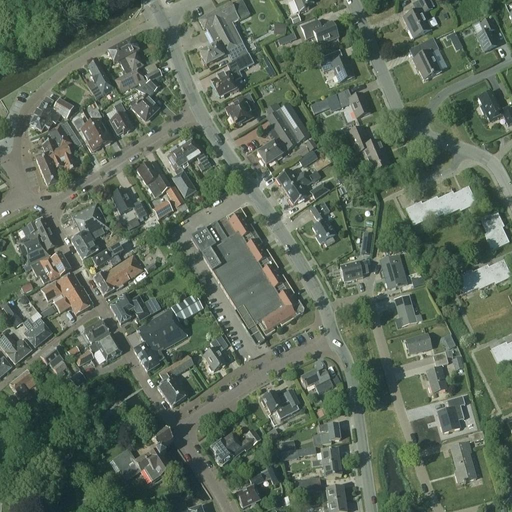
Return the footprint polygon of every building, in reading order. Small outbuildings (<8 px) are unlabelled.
[(59,0),(65,9),(81,0),(59,0)] [(291,0),(297,15),(307,11),(306,6),(312,3),(311,0),(291,0)] [(434,8),(430,0),(420,0),(410,5),(414,13),(401,19),(412,40),(429,31),(421,15),(430,10),(434,8)] [(248,55),(232,25),(249,17),(242,3),(232,9),(230,5),(199,21),(204,32),(207,31),(215,47),(200,55),(206,68),(224,58),(228,56),(232,64),(248,55)] [(300,23),(297,16),(290,20),(290,21),(286,23),(289,29),(300,23)] [(478,25),(483,34),(476,38),(483,54),(495,48),(488,34),(493,31),(488,21),(478,25)] [(318,29),(315,22),(299,29),(304,41),(313,37),(318,47),(336,39),(330,24),(318,29)] [(273,36),(285,37),(286,25),(274,25),(273,36)] [(437,50),(431,39),(417,46),(421,55),(411,61),(414,68),(415,67),(422,82),(439,73),(430,54),(437,50)] [(118,47),(138,84),(144,81),(138,70),(142,67),(135,53),(138,52),(132,40),(118,47)] [(121,94),(138,84),(118,47),(106,54),(113,66),(118,63),(125,76),(114,82),(121,94)] [(253,65),(248,55),(232,64),(228,66),(232,73),(229,74),(228,73),(211,82),(220,100),(236,92),(232,84),(242,79),(238,72),(253,65)] [(334,63),(330,55),(317,60),(322,73),(332,69),(338,84),(353,78),(345,58),(334,63)] [(86,86),(95,101),(113,91),(97,63),(87,69),(92,78),(90,79),(92,83),(86,86)] [(148,85),(154,82),(162,78),(158,70),(144,77),(148,85)] [(149,98),(154,94),(160,88),(154,82),(148,85),(143,88),(136,91),(149,98)] [(351,99),(347,91),(334,96),(340,109),(349,105),(355,120),(369,114),(361,94),(351,99)] [(500,113),(491,93),(477,100),(481,108),(479,109),(482,116),(485,115),(488,123),(502,117),(507,127),(511,125),(511,116),(509,109),(500,113)] [(252,119),(249,115),(255,112),(252,105),(253,104),(248,95),(231,105),(233,108),(228,110),(227,113),(230,119),(228,120),(232,127),(234,126),(235,129),(252,119)] [(143,100),(139,96),(129,107),(132,110),(131,111),(138,119),(140,118),(144,122),(157,110),(145,98),(143,100)] [(58,102),(54,110),(50,107),(52,104),(45,100),(42,106),(40,106),(28,128),(40,134),(43,129),(48,132),(51,125),(54,127),(59,117),(66,121),(72,110),(58,102)] [(125,114),(120,105),(113,108),(118,117),(109,122),(118,137),(122,134),(123,136),(126,134),(127,135),(130,130),(131,129),(123,115),(125,114)] [(269,118),(279,111),(275,105),(264,112),(269,118)] [(309,137),(289,106),(280,112),(279,111),(269,118),(266,121),(270,127),(264,131),(272,143),(256,154),(264,167),(281,156),(281,155),(286,151),(287,152),(296,146),(296,145),(309,137)] [(89,126),(101,148),(110,144),(103,132),(104,131),(102,127),(100,127),(98,122),(100,120),(96,112),(88,115),(93,124),(89,126)] [(101,148),(89,126),(85,128),(80,120),(76,122),(73,125),(78,133),(80,131),(83,137),(82,138),(84,142),(86,141),(92,153),(101,148)] [(46,156),(34,161),(47,191),(58,187),(53,173),(63,169),(66,175),(76,171),(66,147),(71,146),(59,128),(48,135),(53,142),(42,147),(46,156)] [(362,128),(346,135),(355,156),(361,154),(369,171),(373,170),(374,174),(386,169),(385,168),(388,166),(382,152),(384,151),(380,141),(369,146),(362,128)] [(177,149),(186,164),(196,158),(200,165),(197,167),(201,173),(210,167),(197,147),(195,148),(189,141),(184,144),(183,143),(178,146),(178,148),(177,149)] [(306,148),(309,154),(317,149),(312,142),(304,146),(306,148)] [(300,160),(309,154),(306,148),(297,154),(300,160)] [(186,164),(177,149),(176,150),(175,149),(172,149),(171,150),(170,151),(170,152),(172,156),(167,158),(172,165),(170,166),(177,177),(172,180),(184,200),(195,192),(180,168),(186,164)] [(317,161),(312,153),(298,163),(303,170),(317,161)] [(148,164),(136,171),(147,187),(155,201),(162,196),(162,195),(165,193),(175,210),(176,210),(184,205),(173,187),(170,189),(162,176),(158,179),(148,164)] [(293,180),(288,172),(276,180),(276,181),(275,182),(279,188),(281,187),(290,201),(288,202),(291,207),(292,206),(293,207),(305,199),(300,191),(311,184),(312,184),(313,185),(321,180),(317,174),(308,179),(304,173),(293,180)] [(309,194),(315,203),(330,193),(324,184),(309,194)] [(460,210),(458,211),(459,214),(475,206),(466,189),(453,195),(460,210)] [(139,204),(132,207),(124,191),(110,198),(120,216),(133,210),(139,221),(147,217),(139,204)] [(460,210),(453,195),(452,193),(437,200),(444,215),(441,216),(443,219),(458,211),(460,210)] [(444,215),(437,200),(436,198),(421,205),(428,220),(426,221),(427,223),(441,216),(444,215)] [(428,220),(421,205),(419,202),(404,209),(412,225),(410,225),(412,228),(426,221),(428,220)] [(152,212),(158,222),(172,213),(167,203),(152,212)] [(184,205),(176,210),(180,217),(188,212),(188,211),(184,204),(184,205)] [(328,213),(322,204),(310,212),(318,225),(312,229),(316,237),(314,238),(319,246),(323,244),(326,249),(334,244),(331,239),(333,237),(332,235),(333,234),(330,229),(328,229),(324,222),(325,221),(322,217),(328,213)] [(71,242),(83,263),(99,253),(93,243),(91,240),(103,233),(109,230),(96,206),(72,219),(81,235),(71,242)] [(233,231),(244,225),(242,221),(246,219),(240,209),(225,218),(233,231)] [(486,237),(500,230),(502,229),(495,213),(481,220),(481,219),(477,220),(485,235),(486,237)] [(190,239),(248,332),(257,326),(256,323),(269,315),(281,308),(273,295),(265,282),(257,270),(249,257),(241,244),(233,231),(225,218),(190,239)] [(18,244),(28,267),(49,258),(47,254),(58,248),(45,220),(27,228),(32,238),(18,244)] [(153,225),(151,222),(146,226),(153,237),(161,232),(160,230),(161,229),(157,223),(153,225)] [(241,244),(256,235),(250,226),(247,228),(244,225),(233,231),(241,244)] [(486,237),(485,235),(483,237),(490,253),(507,245),(500,230),(486,237)] [(103,233),(91,240),(93,243),(105,236),(103,233)] [(249,257),(260,250),(258,246),(262,244),(256,235),(241,244),(249,257)] [(363,236),(361,255),(370,257),(373,237),(363,236)] [(119,247),(108,253),(113,261),(117,258),(118,258),(123,255),(119,247)] [(257,270),(272,260),(266,251),(263,253),(260,250),(249,257),(257,270)] [(106,254),(91,262),(97,272),(109,264),(113,269),(121,263),(118,258),(113,261),(108,253),(106,254)] [(60,279),(71,273),(61,256),(52,261),(51,258),(32,267),(37,279),(40,278),(44,286),(51,283),(60,279)] [(114,290),(117,291),(123,287),(122,286),(142,272),(132,257),(107,274),(106,273),(104,274),(103,273),(92,280),(103,297),(114,290)] [(384,261),(381,262),(383,269),(384,269),(388,281),(386,282),(389,291),(403,287),(401,278),(402,277),(399,265),(397,265),(395,258),(392,259),(384,261)] [(265,282),(276,275),(274,272),(278,270),(272,260),(257,270),(265,282)] [(494,284),(493,285),(493,286),(509,279),(501,261),(487,268),(494,284)] [(368,274),(365,263),(358,265),(358,264),(339,268),(343,284),(362,279),(361,276),(368,274)] [(144,271),(148,276),(156,270),(152,265),(144,271)] [(494,284),(487,268),(486,266),(471,273),(479,289),(477,290),(478,292),(493,285),(494,284)] [(479,289),(471,273),(470,271),(455,278),(462,293),(461,294),(462,297),(477,290),(479,289)] [(273,295),(288,286),(282,277),(278,279),(276,275),(265,282),(273,295)] [(64,300),(81,290),(73,276),(57,286),(56,283),(40,293),(47,305),(62,296),(64,300)] [(204,281),(202,277),(197,280),(201,287),(205,285),(203,282),(204,281)] [(21,289),(24,295),(33,291),(30,285),(21,289)] [(281,308),(292,301),(290,297),(294,295),(288,286),(273,295),(281,308)] [(82,289),(81,290),(64,300),(54,306),(59,315),(71,308),(76,317),(93,307),(82,289)] [(138,298),(130,303),(125,295),(117,299),(119,302),(109,307),(120,325),(129,320),(126,314),(133,310),(136,316),(135,317),(139,323),(159,311),(153,300),(142,306),(138,298)] [(133,352),(146,374),(157,367),(156,365),(163,361),(159,353),(186,337),(178,324),(203,310),(194,296),(135,331),(144,345),(133,352)] [(414,319),(408,298),(393,302),(399,321),(394,323),(397,331),(416,325),(414,319)] [(281,308),(290,322),(303,314),(303,311),(298,302),(294,304),(292,301),(281,308)] [(10,303),(8,304),(6,302),(0,306),(0,308),(2,311),(3,310),(17,329),(23,324),(17,316),(10,306),(11,305),(10,303)] [(290,322),(281,308),(269,315),(275,326),(279,324),(281,328),(290,322)] [(42,319),(38,314),(23,327),(28,334),(25,337),(35,350),(51,336),(39,322),(42,319)] [(272,329),(275,326),(269,315),(256,323),(257,326),(259,328),(258,328),(265,338),(274,332),(272,329)] [(420,317),(414,319),(416,325),(422,323),(423,323),(421,317),(420,317)] [(84,333),(91,345),(109,335),(102,323),(84,333)] [(430,350),(427,336),(405,342),(408,356),(430,350)] [(21,341),(17,345),(10,337),(3,342),(10,350),(5,354),(15,366),(31,353),(23,343),(21,341)] [(103,357),(107,364),(121,355),(110,337),(89,349),(94,356),(98,353),(101,358),(103,357)] [(215,341),(209,345),(212,350),(202,358),(209,368),(208,369),(211,373),(213,373),(225,365),(225,364),(218,355),(222,352),(222,351),(227,348),(220,338),(215,341)] [(455,349),(453,343),(446,346),(449,352),(455,349)] [(511,361),(511,360),(506,347),(504,344),(489,351),(496,365),(495,366),(496,369),(511,362),(511,361)] [(49,366),(58,377),(67,369),(61,363),(63,361),(53,350),(41,360),(47,368),(49,366)] [(77,354),(74,350),(67,355),(70,358),(77,354)] [(76,361),(79,368),(94,361),(90,353),(81,358),(79,354),(74,357),(76,361)] [(451,353),(444,355),(445,360),(446,361),(453,358),(451,353)] [(434,364),(445,360),(444,355),(444,354),(432,358),(434,364)] [(0,359),(0,379),(11,370),(3,360),(1,358),(0,359)] [(170,409),(171,408),(186,398),(172,378),(192,366),(187,358),(159,376),(164,384),(156,389),(170,409)] [(460,359),(452,361),(454,369),(462,367),(460,359)] [(445,360),(434,364),(435,369),(447,366),(446,361),(445,360)] [(445,392),(440,370),(426,374),(432,396),(445,392)] [(317,376),(315,372),(300,380),(305,390),(313,386),(314,389),(318,395),(332,388),(329,381),(324,372),(317,376)] [(15,396),(19,401),(28,394),(27,393),(37,385),(28,373),(10,387),(16,395),(15,396)] [(69,381),(77,390),(86,382),(79,373),(69,381)] [(266,408),(270,416),(276,413),(280,422),(299,412),(296,407),(298,406),(291,391),(283,395),(284,396),(277,400),(274,393),(262,399),(263,402),(261,403),(264,409),(266,408)] [(467,413),(475,412),(472,396),(464,398),(467,413)] [(15,414),(21,408),(12,397),(5,403),(15,414)] [(448,411),(437,414),(443,436),(460,431),(458,423),(464,421),(460,408),(465,407),(462,399),(446,403),(448,411)] [(320,420),(327,416),(325,410),(317,414),(320,420)] [(319,434),(327,432),(327,436),(320,437),(322,447),(330,445),(330,443),(339,441),(337,427),(327,428),(327,426),(318,427),(319,434)] [(271,442),(279,437),(274,430),(267,435),(271,442)] [(160,478),(161,479),(171,472),(162,458),(165,456),(166,455),(162,450),(173,443),(170,438),(166,432),(151,441),(155,447),(158,452),(146,460),(144,457),(135,463),(128,452),(113,462),(127,483),(143,472),(151,484),(160,478)] [(215,459),(215,462),(219,468),(222,468),(233,460),(234,461),(245,453),(245,454),(260,443),(252,432),(245,437),(247,440),(239,446),(231,435),(221,443),(220,442),(210,449),(216,458),(215,459)] [(468,437),(470,445),(484,441),(482,433),(468,437)] [(288,443),(281,445),(283,453),(289,452),(295,451),(294,447),(288,448),(288,443)] [(470,455),(467,445),(449,450),(457,477),(455,477),(457,486),(475,481),(468,456),(470,455)] [(315,456),(314,449),(296,452),(297,458),(315,456)] [(312,469),(339,465),(337,452),(320,455),(321,462),(311,463),(312,469)] [(339,465),(312,469),(322,468),(323,481),(341,478),(339,465)] [(281,485),(274,470),(267,473),(274,488),(281,485)] [(269,480),(266,473),(249,481),(251,488),(236,495),(240,504),(239,504),(241,509),(243,509),(243,510),(259,502),(256,495),(257,494),(254,487),(269,480)] [(302,490),(319,487),(318,480),(298,482),(299,490),(302,490)] [(319,487),(302,490),(303,496),(320,493),(319,487)] [(327,505),(344,503),(342,490),(325,492),(327,505)] [(286,508),(294,506),(291,498),(283,500),(286,508)] [(345,511),(344,503),(327,505),(322,506),(322,511),(345,511)]
